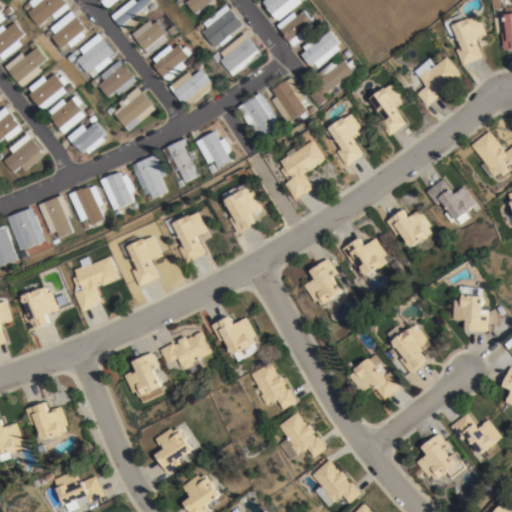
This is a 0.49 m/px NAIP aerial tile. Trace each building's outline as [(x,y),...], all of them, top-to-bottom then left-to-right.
[(34,0),(63,0),(71,9),(56,21),(53,17),(39,28),(28,14),(35,9),(30,4),(34,0)] [(118,0),(107,10),(99,0),(118,0)] [(130,0),(136,0),(138,2),(140,0),(153,0),(154,1),(146,7),(149,11),(124,31),(112,15),(130,0)] [(222,0),(223,1),(205,15),(202,10),(195,15),(186,4),(190,0),(222,0)] [(268,0),(304,0),(277,21),(264,4),(268,0)] [(0,3),(5,10),(10,7),(14,13),(0,23),(0,3)] [(201,33),(207,29),(203,24),(228,7),(242,28),(212,49),(201,33)] [(295,11),(298,15),(306,9),(315,21),(309,25),(313,29),(293,45),(285,35),(286,34),(278,24),(295,11)] [(501,30),(507,30),(504,10),(511,9),(511,47),(503,48),(501,30)] [(56,35),(51,30),(72,13),(87,31),(84,34),(87,38),(72,49),(68,45),(61,50),(52,39),(56,35)] [(488,36),(477,41),(476,39),(475,40),(482,57),(463,65),(456,49),(462,46),(458,37),(452,40),(444,22),(461,14),(463,21),(470,18),(471,19),(479,15),(488,36)] [(168,34),(166,36),(169,41),(149,56),(134,36),(151,22),(156,27),(160,24),(168,34)] [(200,24),(203,29),(199,33),(195,28),(200,24)] [(25,36),(19,41),(24,47),(4,63),(0,57),(0,30),(4,27),(8,32),(17,25),(25,36)] [(174,27),(178,32),(173,36),(169,31),(174,27)] [(316,36),(319,40),(332,29),(341,41),(338,43),(342,48),(319,66),(315,62),(311,65),(301,53),(307,49),(304,45),(316,36)] [(221,61),(224,59),(221,54),(246,34),(262,55),(233,78),(221,61)] [(100,35),(114,55),(110,58),(113,63),(98,74),(95,70),(88,75),(78,61),(84,56),(80,51),(100,35)] [(35,42),(39,47),(34,51),(30,46),(35,42)] [(157,65),(154,61),(172,47),(175,52),(182,46),(185,50),(188,48),(194,55),(190,57),(191,59),(185,64),(188,68),(168,84),(154,67),(157,65)] [(23,55),(27,60),(39,50),(49,62),(40,68),(43,72),(22,88),(7,68),(23,55)] [(216,54),(220,60),(216,63),(212,57),(216,54)] [(415,70),(429,58),(434,65),(447,54),(461,72),(448,83),(450,85),(442,91),(441,89),(436,92),(438,95),(426,104),(416,92),(425,85),(422,81),(423,81),(418,74),(415,70)] [(346,56),(351,61),(354,59),(359,64),(355,68),(355,69),(332,89),(331,88),(326,93),(328,96),(319,104),(310,93),(321,84),(315,76),(335,59),(338,63),(346,56)] [(138,82),(120,97),(117,93),(109,99),(100,87),(105,83),(101,78),(122,62),(138,82)] [(200,62),(204,67),(199,71),(195,66),(200,62)] [(176,92),(172,87),(190,72),(195,78),(203,71),(215,87),(192,107),(188,102),(184,105),(174,94),(176,92)] [(34,95),(30,90),(45,78),(48,82),(57,75),(61,80),(65,76),(71,84),(65,89),(69,93),(44,113),(31,97),(34,95)] [(276,95),(272,87),(292,75),(308,103),(304,105),(307,110),(286,123),(271,98),(276,95)] [(386,115),(371,94),(388,83),(389,85),(394,81),(406,99),(397,106),(408,121),(390,134),(380,120),(386,115)] [(67,89),(73,85),(77,90),(71,94),(67,89)] [(157,111),(129,133),(114,115),(122,109),(120,105),(140,89),(157,111)] [(261,89),(282,121),(277,125),(278,127),(263,137),(266,141),(261,145),(257,138),(258,138),(237,105),(261,89)] [(55,118),(51,113),(66,101),(69,106),(79,98),(85,105),(81,108),(88,117),(65,136),(52,120),(55,118)] [(313,104),(316,108),(311,112),(308,108),(313,104)] [(109,113),(106,110),(112,105),(114,109),(109,113)] [(7,143),(5,140),(0,143),(0,113),(6,109),(23,131),(7,143)] [(328,125),(345,113),(347,115),(353,111),(366,129),(355,137),(365,151),(347,164),(337,150),(343,145),(337,136),(332,140),(325,130),(330,127),(328,125)] [(108,137),(105,140),(108,143),(92,157),(88,152),(83,156),(69,139),(85,126),(89,132),(98,124),(108,137)] [(216,129),(221,138),(226,136),(233,151),(228,153),(231,158),(217,165),(214,158),(208,162),(196,139),(216,129)] [(471,143),(490,129),(506,150),(511,144),(511,167),(503,175),(500,171),(494,175),(492,173),(488,176),(479,165),(484,160),(471,143)] [(25,173),(22,169),(14,176),(2,162),(13,153),(10,150),(29,135),(43,152),(40,154),(43,158),(25,173)] [(179,169),(174,172),(162,146),(186,135),(196,156),(191,158),(198,173),(184,180),(179,169)] [(285,182),(289,180),(281,168),(285,165),(280,159),(288,154),(286,151),(294,146),(296,149),(314,138),(327,157),(304,172),(314,187),(306,192),(305,191),(295,197),(285,182)] [(156,152),(165,173),(161,175),(168,191),(153,198),(150,191),(145,194),(131,163),(156,152)] [(114,172),(120,169),(122,174),(127,172),(135,189),(130,192),(133,199),(119,205),(117,201),(111,203),(100,178),(114,172)] [(444,176),(455,191),(465,184),(477,201),(465,210),(469,216),(460,223),(456,218),(451,222),(444,212),(449,208),(443,200),(437,204),(426,190),(444,176)] [(82,185),(83,187),(90,184),(90,186),(96,183),(109,212),(103,215),(105,218),(91,224),(88,217),(81,220),(68,192),(82,185)] [(235,215),(227,201),(230,200),(228,196),(248,184),(252,191),(255,189),(264,207),(253,213),(256,220),(251,223),(252,224),(238,232),(230,217),(235,215)] [(56,230),(50,233),(38,202),(63,193),(71,215),(67,217),(73,232),(59,237),(56,230)] [(33,205),(46,238),(21,248),(8,215),(33,205)] [(431,224),(428,226),(432,231),(426,234),(427,236),(422,240),(420,237),(409,244),(400,230),(395,234),(385,219),(404,207),(409,215),(420,208),(431,224)] [(209,230),(199,235),(207,252),(187,262),(179,246),(186,243),(183,237),(181,237),(180,234),(174,237),(165,219),(173,215),(175,220),(191,211),(193,214),(199,210),(209,230)] [(86,219),(89,225),(84,228),(80,222),(86,219)] [(0,225),(6,223),(18,258),(17,258),(19,262),(14,263),(13,260),(0,264),(0,225)] [(164,254),(153,259),(161,275),(140,285),(133,269),(139,266),(135,257),(128,261),(120,243),(138,235),(140,238),(146,235),(148,238),(155,234),(164,254)] [(383,238),(386,243),(382,245),(387,253),(384,255),(387,260),(382,263),(383,265),(377,269),(375,266),(365,273),(356,259),(352,262),(342,247),(360,235),(365,244),(376,236),(379,241),(383,238)] [(75,292),(77,284),(73,276),(78,274),(76,268),(84,265),(81,259),(90,254),(94,262),(112,254),(121,275),(118,276),(119,277),(102,285),(102,284),(96,286),(102,300),(97,302),(97,304),(83,310),(75,292)] [(315,277),(310,269),(328,257),(337,271),(333,274),(342,289),(331,295),(333,298),(326,302),(326,301),(321,304),(317,298),(314,300),(303,284),(315,277)] [(60,308),(48,313),(51,320),(44,323),(45,324),(31,329),(25,313),(30,311),(23,293),(43,286),(47,285),(50,291),(53,290),(60,308)] [(487,297),(486,304),(492,305),(489,330),(475,328),(475,329),(468,328),(468,319),(455,318),(457,299),(461,299),(461,292),(463,292),(463,285),(487,287),(486,297),(487,297)] [(15,319),(4,323),(10,341),(0,344),(0,300),(1,301),(9,299),(15,319)] [(258,347),(255,351),(238,359),(234,352),(233,353),(226,338),(221,340),(212,323),(232,313),(236,322),(248,316),(257,334),(254,335),(257,341),(255,342),(258,347)] [(406,355),(393,340),(410,326),(411,327),(415,324),(416,325),(418,323),(434,343),(426,350),(425,349),(423,350),(429,358),(412,372),(401,359),(406,355)] [(184,368),(181,362),(180,362),(178,358),(167,363),(160,348),(174,341),(175,343),(180,341),(179,338),(187,334),(188,336),(204,329),(215,351),(200,358),(204,367),(189,374),(186,367),(184,368)] [(164,392),(142,402),(137,390),(132,392),(124,374),(132,370),(133,372),(137,370),(133,359),(152,351),(159,366),(155,368),(162,385),(160,385),(164,392)] [(377,352),(383,360),(381,362),(387,369),(383,372),(386,375),(391,371),(402,384),(385,398),(373,383),(363,391),(350,374),(357,369),(355,367),(370,355),(371,357),(377,352)] [(277,398),(266,404),(260,395),(263,393),(251,373),(272,361),(281,375),(283,374),(288,382),(285,383),(288,388),(290,387),(297,400),(283,408),(277,398)] [(351,361),(355,366),(350,369),(347,364),(351,361)] [(46,401),(50,411),(53,409),(52,408),(62,405),(68,423),(64,424),(67,431),(43,439),(36,422),(31,424),(26,408),(46,401)] [(290,459),(278,443),(287,436),(279,425),(298,411),(308,424),(310,423),(315,430),(314,431),(316,436),(318,434),(328,448),(315,457),(308,447),(302,452),(301,451),(297,454),(290,459)] [(467,435),(462,439),(451,425),(469,412),(480,426),(490,418),(503,435),(496,441),(497,442),(496,442),(500,449),(487,459),(482,453),(477,457),(466,443),(471,439),(467,435)] [(0,417),(1,417),(3,426),(17,422),(23,441),(19,442),(21,448),(8,451),(10,457),(0,460),(0,417)] [(173,427),(175,429),(181,426),(195,448),(180,457),(183,463),(168,472),(156,453),(164,448),(157,437),(173,427)] [(427,454),(421,446),(440,432),(450,446),(446,449),(450,455),(456,451),(467,467),(452,478),(447,471),(436,480),(432,474),(429,477),(417,461),(427,454)] [(42,443),(44,450),(39,452),(36,445),(42,443)] [(330,458),(336,465),(335,466),(337,468),(338,467),(341,471),(343,469),(349,476),(347,478),(351,482),(352,481),(363,493),(350,503),(342,494),(328,506),(314,490),(320,484),(311,474),(312,473),(309,470),(314,466),(317,469),(330,458)] [(54,478),(74,470),(79,482),(97,475),(105,495),(86,503),(83,496),(75,499),(78,507),(66,511),(56,487),(58,486),(54,478)] [(45,474),(50,472),(53,478),(47,481),(45,474)] [(198,476),(200,478),(209,472),(223,494),(208,503),(212,510),(208,511),(192,511),(185,501),(192,497),(184,485),(198,476)] [(38,478),(44,476),(46,482),(40,484),(38,478)] [(354,511),(364,502),(371,508),(369,509),(371,511),(372,510),(374,511),(354,511)] [(494,511),(503,502),(511,509),(511,511),(494,511)]
